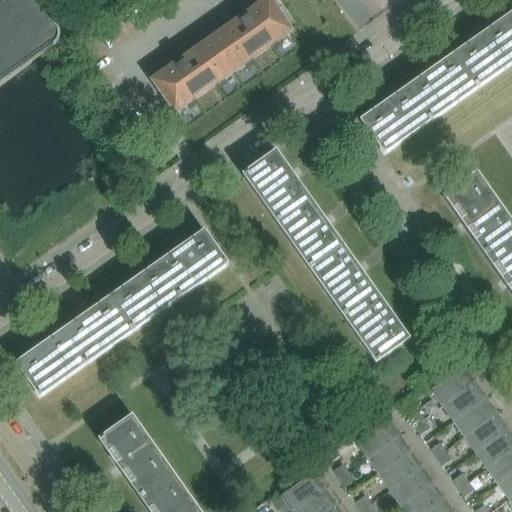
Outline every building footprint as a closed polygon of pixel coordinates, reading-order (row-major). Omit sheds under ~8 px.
[(0,0),(0,87),(41,59),(52,51),(55,48),(57,46),(58,44),(59,42),(60,39),(60,36),(58,32),(56,28),(53,23),(37,0),(0,0)] [(280,10),(273,0),(267,0),(151,82),(174,116),(291,33),(277,12),(280,10)] [(511,14),(500,23),(511,38),(511,14)] [(453,56),(477,89),(511,64),(511,38),(500,23),(453,56)] [(406,89),(430,123),(477,89),(453,56),(406,89)] [(430,123),(406,89),(359,122),(383,156),(430,123)] [(275,224),(309,200),(275,153),(241,176),(275,224)] [(483,256),(511,235),(511,225),(476,174),(442,198),(483,256)] [(309,200),(275,224),(292,247),(308,271),(342,247),(328,228),(325,224),(322,220),(309,200)] [(156,266),(180,300),(227,266),(204,232),(156,266)] [(511,235),(483,256),(511,296),(511,235)] [(342,247),(308,271),(325,295),(341,317),(375,294),(371,288),(362,275),(359,271),(356,266),(342,247)] [(109,299),(133,333),(180,300),(156,266),(109,299)] [(375,294),(341,317),(358,341),(375,365),(408,341),(404,334),(395,322),(392,318),(389,313),(380,301),(375,294)] [(86,366),(133,333),(109,299),(62,332),(86,366)] [(86,366),(62,332),(15,365),(38,399),(86,366)] [(463,369),(431,392),(442,408),(475,385),(463,369)] [(442,408),(453,423),(486,400),(475,385),(442,408)] [(453,423),(464,439),(497,416),(486,400),(453,423)] [(424,421),(418,413),(407,421),(413,429),(424,421)] [(464,439),(475,455),(508,432),(497,416),(464,439)] [(139,499),(172,475),(131,417),(98,441),(139,499)] [(424,421),(413,429),(419,437),(430,429),(424,421)] [(388,422),(356,445),(367,461),(400,438),(388,422)] [(475,455),(486,470),(511,452),(511,437),(508,432),(475,455)] [(367,461),(378,477),(411,454),(400,438),(367,461)] [(446,452),(440,444),(429,452),(435,460),(446,452)] [(446,452),(435,460),(441,468),(452,461),(446,452)] [(511,452),(486,470),(497,486),(511,475),(511,452)] [(378,477),(389,492),(422,469),(411,454),(378,477)] [(339,482),(349,475),(343,467),(333,474),(339,482)] [(389,492),(400,508),(433,485),(422,469),(389,492)] [(198,511),(172,475),(139,499),(147,511),(198,511)] [(295,511),(325,491),(313,475),(280,498),(290,511),(295,511)] [(339,482),(345,490),(355,483),(349,475),(339,482)] [(468,483),(462,475),(451,483),(457,491),(468,483)] [(511,475),(497,486),(508,502),(511,499),(511,475)] [(457,491),(463,499),(474,491),(468,483),(457,491)] [(400,508),(402,511),(427,511),(444,500),(433,485),(400,508)] [(328,511),(336,507),(325,491),(295,511),(328,511)] [(360,511),(362,511),(371,506),(366,498),(356,505),(360,511)] [(427,511),(451,511),(444,500),(427,511)]
